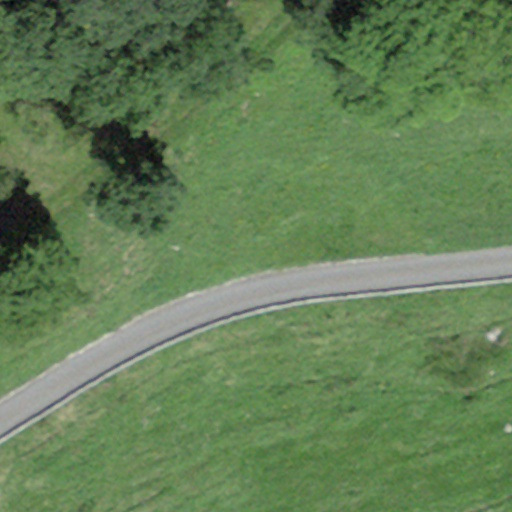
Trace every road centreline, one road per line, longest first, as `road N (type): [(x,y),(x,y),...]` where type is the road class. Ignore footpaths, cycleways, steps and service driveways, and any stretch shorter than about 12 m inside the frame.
road 1 (unclassified): [(511,254),(317,273),(188,307),(0,413)]
road 2 (track): [(0,242),(149,131)]
